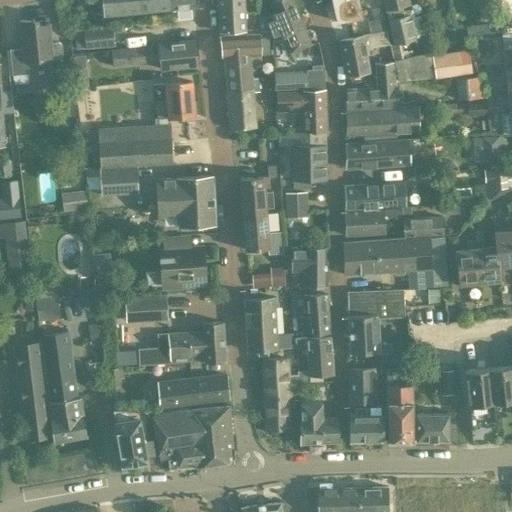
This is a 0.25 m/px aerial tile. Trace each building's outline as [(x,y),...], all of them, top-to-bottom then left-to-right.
[(101,0),(103,18),(169,12),(170,12),(168,0),(101,0)] [(168,0),(170,12),(176,11),(178,21),(192,20),(190,10),(194,9),(193,0),(168,0)] [(217,0),(218,9),(219,31),(244,30),(242,0),(217,0)] [(263,18),(268,29),(273,41),(282,37),(289,55),(311,46),(292,0),(277,0),(268,4),(273,14),(263,18)] [(360,18),(356,0),(332,0),(336,22),(360,18)] [(383,0),(394,43),(389,44),(393,60),(398,80),(435,77),(429,52),(404,58),(401,43),(415,39),(409,14),(398,17),(396,8),(409,5),(408,0),(383,0)] [(339,42),(345,77),(368,73),(364,50),(388,46),(386,33),(384,18),(368,22),(370,31),(373,31),(373,35),(362,37),(362,38),(339,42)] [(10,78),(27,76),(26,65),(59,62),(62,59),(61,48),(57,45),(50,46),(48,21),(19,23),(21,50),(8,52),(10,78)] [(511,33),(501,35),(503,47),(506,69),(511,67),(511,21),(511,22),(511,31),(511,33)] [(477,25),(479,34),(489,32),(488,24),(477,25)] [(468,36),(479,34),(477,25),(467,27),(468,36)] [(114,46),(112,27),(83,30),(85,49),(114,46)] [(224,56),(226,92),(250,91),(250,84),(253,84),(252,78),(250,78),(248,56),(268,55),(268,38),(259,39),(259,36),(219,37),(220,56),(224,56)] [(159,71),(197,66),(195,42),(140,49),(141,61),(158,59),(159,71)] [(435,78),(471,73),(468,49),(431,55),(435,78)] [(374,65),(375,89),(344,90),(344,109),(388,108),(395,108),(394,89),(393,62),(374,65)] [(322,69),(274,70),(276,91),(312,90),(323,90),(323,87),(322,69)] [(455,79),(457,100),(483,97),(477,77),(455,79)] [(161,126),(97,131),(97,128),(85,129),(86,151),(90,151),(91,163),(99,163),(100,168),(135,165),(171,163),(169,126),(167,127),(166,118),(192,116),(191,100),(196,100),(195,86),(190,86),(190,83),(164,85),(165,105),(157,106),(158,118),(161,118),(161,126)] [(312,90),(276,91),(276,94),(277,109),(277,113),(293,112),(293,109),(302,108),(303,132),(325,132),(327,131),(326,89),(323,90),(312,90)] [(226,92),(229,129),(253,127),(251,90),(250,91),(226,92)] [(484,100),(443,104),(444,114),(467,112),(468,116),(485,115),(484,100)] [(344,113),(345,136),(418,131),(417,109),(344,113)] [(303,133),(280,133),(280,154),(292,154),(293,180),(325,180),(325,133),(325,132),(303,132),(303,133)] [(345,144),(345,169),(408,165),(407,140),(345,144)] [(462,169),(494,167),(500,167),(500,165),(510,165),(509,148),(498,148),(498,151),(461,153),(462,169)] [(137,194),(135,165),(100,168),(102,196),(137,194)] [(511,165),(500,167),(494,167),(494,168),(459,170),(459,182),(495,181),(495,190),(511,187),(511,165)] [(267,178),(275,178),(275,166),(267,167),(267,178)] [(179,226),(214,223),(211,175),(158,179),(161,216),(178,214),(179,226)] [(240,179),(243,215),(265,213),(265,208),(273,207),(272,191),(263,192),(262,177),(240,179)] [(0,218),(20,217),(17,180),(1,182),(2,199),(0,198),(0,218)] [(343,187),(345,209),(403,206),(402,183),(343,187)] [(285,193),(286,218),(308,217),(307,192),(285,193)] [(446,213),(457,213),(457,204),(446,204),(446,213)] [(344,213),(345,237),(383,235),(382,219),(389,218),(389,217),(400,216),(402,214),(402,208),(382,209),(382,211),(344,213)] [(243,215),(246,250),(268,249),(265,213),(243,215)] [(404,237),(441,234),(440,218),(403,220),(404,237)] [(28,255),(24,220),(0,223),(0,237),(4,237),(6,258),(28,255)] [(494,233),(495,247),(496,246),(498,266),(511,264),(511,221),(504,223),(506,231),(494,233)] [(341,244),(343,276),(423,270),(425,287),(448,285),(444,237),(428,238),(341,244)] [(483,239),(475,240),(479,282),(500,280),(498,266),(496,246),(495,247),(484,247),(483,239)] [(479,282),(475,240),(466,241),(467,249),(455,251),(459,284),(479,282)] [(274,259),(282,258),(281,246),(273,247),(274,259)] [(292,285),(327,285),(326,247),(291,246),(291,270),(295,270),(295,275),(291,275),(292,285)] [(159,250),(160,269),(162,288),(166,287),(204,285),(202,247),(159,250)] [(60,319),(57,295),(56,295),(56,288),(34,289),(37,321),(60,319)] [(404,317),(403,288),(347,291),(348,315),(374,314),(374,318),(377,318),(404,317)] [(288,291),(290,314),(308,312),(308,314),(328,313),(327,294),(306,296),(305,290),(288,291)] [(126,323),(167,320),(166,294),(125,297),(126,323)] [(242,301),(244,326),(246,350),(276,349),(273,298),(242,301)] [(330,332),(328,313),(308,314),(308,312),(290,314),(290,319),(297,318),(298,330),(309,329),(309,334),(330,332)] [(348,315),(350,354),(378,352),(377,318),(374,318),(374,314),(348,315)] [(204,363),(224,362),(221,321),(201,323),(202,332),(167,335),(168,348),(147,350),(148,364),(204,360),(204,363)] [(76,399),(72,373),(69,348),(66,331),(41,335),(51,402),(48,403),(51,421),(49,421),(52,442),(85,437),(80,398),(76,399)] [(294,335),(276,338),(276,347),(294,346),(294,335)] [(309,376),(332,374),(333,374),(330,337),(307,338),(309,376)] [(392,342),(392,351),(405,350),(404,341),(392,342)] [(26,438),(27,438),(48,435),(39,358),(41,358),(39,342),(14,345),(26,438)] [(390,353),(380,353),(380,363),(396,363),(396,353),(395,353),(390,353)] [(262,359),(264,399),(299,397),(298,374),(290,374),(289,358),(285,358),(262,359)] [(489,368),(493,404),(511,401),(511,367),(511,366),(489,368)] [(347,403),(374,402),(373,386),(380,386),(380,367),(346,368),(347,403)] [(386,369),(388,441),(413,441),(412,402),(411,402),(410,385),(409,385),(409,368),(386,369)] [(464,371),(468,406),(493,404),(489,368),(464,371)] [(453,394),(453,369),(439,370),(439,378),(437,378),(437,390),(439,390),(439,394),(453,394)] [(299,372),(299,381),(307,381),(307,372),(299,372)] [(159,407),(227,399),(224,375),(157,383),(159,407)] [(266,431),(296,430),(299,430),(298,404),(292,404),(292,399),(299,400),(299,397),(264,399),(266,431)] [(299,421),(300,437),(301,445),(337,442),(335,418),(322,419),(321,402),(300,404),(301,420),(299,421)] [(350,442),(382,441),(380,405),(354,405),(354,415),(349,415),(350,442)] [(153,417),(159,450),(160,455),(160,459),(168,458),(170,470),(197,468),(233,462),(228,406),(192,409),(153,417)] [(416,442),(449,441),(448,413),(415,414),(416,442)] [(115,423),(122,468),(147,463),(140,419),(115,423)] [(358,487),(357,511),(386,511),(385,486),(358,487)] [(342,503),(342,511),(357,511),(358,487),(317,489),(318,504),(342,503)] [(280,511),(279,502),(241,507),(241,511),(280,511)] [(318,511),(342,511),(342,503),(318,504),(318,511)]
